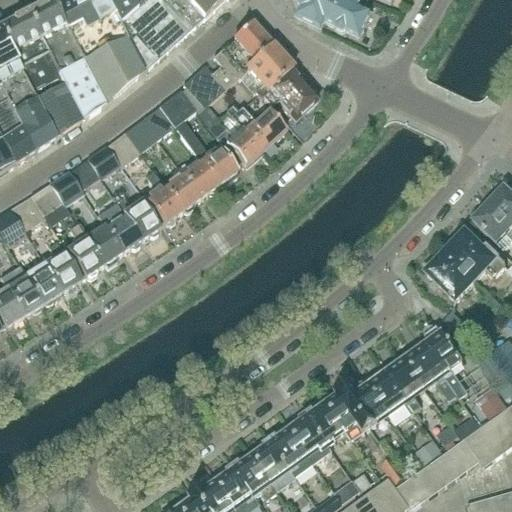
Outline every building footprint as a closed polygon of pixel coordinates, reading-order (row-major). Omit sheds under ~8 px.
[(120,30),(103,0),(64,0),(59,3),(51,7),(105,111),(144,77),(120,30)] [(103,0),(120,30),(144,77),(175,49),(141,11),(153,0),(103,0)] [(224,0),(153,0),(141,11),(175,49),(185,41),(184,41),(203,24),(203,25),(227,3),(224,0)] [(356,0),(307,0),(306,3),(301,3),(298,10),(301,14),(297,22),(321,34),(325,26),(336,32),(337,36),(343,39),(347,37),(359,42),(361,39),(364,36),(364,32),(371,19),(359,13),(363,3),(356,0)] [(371,0),(391,8),(394,0),(371,0)] [(83,127),(105,111),(51,7),(26,20),(83,127)] [(0,38),(56,144),(83,127),(26,20),(0,33),(0,38)] [(251,30),(252,30),(251,29),(233,45),(234,46),(236,47),(224,57),(222,55),(213,64),(220,72),(211,80),(204,72),(183,91),(185,93),(203,114),(233,88),(242,80),(272,53),(271,52),(270,52),(251,30)] [(0,38),(0,93),(22,133),(36,157),(56,144),(0,38)] [(291,75),(290,74),(272,53),(242,80),(243,80),(246,77),(261,93),(255,99),(260,105),(262,103),(293,76),(292,75),(291,75)] [(298,87),(301,85),(293,76),(262,103),(271,113),(277,107),(280,111),(278,112),(287,122),(289,120),(294,126),(305,117),(308,116),(313,111),(314,109),(316,107),(313,104),(318,99),(310,91),(306,95),(298,87)] [(197,119),(203,114),(185,93),(180,98),(182,99),(196,118),(197,119)] [(170,106),(185,126),(196,118),(182,99),(180,98),(170,106)] [(159,114),(174,134),(180,142),(188,136),(186,133),(182,128),(185,126),(170,106),(159,114)] [(160,145),(174,134),(159,114),(145,124),(160,145)] [(267,117),(254,129),(241,114),(235,119),(231,114),(226,119),(241,135),(260,157),(275,145),(276,146),(284,139),(283,138),(285,136),(267,117)] [(145,124),(133,133),(148,154),(160,145),(145,124)] [(215,146),(225,137),(225,136),(216,126),(207,134),(215,146)] [(2,146),(15,171),(36,157),(22,133),(2,146)] [(139,161),(148,154),(133,133),(123,141),(139,161)] [(259,159),(260,157),(241,135),(231,144),(225,137),(215,146),(221,153),(224,151),(243,173),(251,166),(254,166),(259,162),(259,159)] [(206,160),(188,136),(180,142),(198,166),(217,192),(225,187),(229,188),(234,184),(234,180),(236,179),(216,153),(206,160)] [(0,180),(15,171),(2,146),(0,141),(0,180)] [(120,175),(139,161),(123,141),(106,154),(118,172),(120,175)] [(99,185),(118,172),(106,154),(87,167),(99,185)] [(216,193),(217,192),(198,166),(180,179),(196,201),(200,206),(207,200),(211,201),(216,198),(216,193)] [(80,197),(99,185),(87,167),(68,179),(80,197)] [(182,219),(162,192),(150,176),(144,180),(151,190),(150,191),(153,196),(143,204),(164,232),(165,231),(169,232),(174,229),(174,224),(182,219)] [(75,201),(80,197),(68,179),(49,191),(56,201),(61,209),(75,201)] [(200,206),(196,201),(180,179),(162,192),(182,219),(183,218),(187,219),(192,215),(192,211),(200,206)] [(61,209),(56,201),(49,191),(30,203),(42,222),(61,209)] [(511,200),(511,201),(504,194),(503,196),(499,196),(495,200),(495,203),(488,211),(511,232),(511,200)] [(130,216),(120,201),(119,199),(112,204),(123,221),(140,248),(148,243),(152,244),(157,241),(157,237),(160,235),(141,209),(130,216)] [(44,225),(42,222),(30,203),(10,215),(23,238),(44,225)] [(511,246),(511,232),(488,211),(482,218),(479,218),(475,222),(475,225),(473,227),(503,255),(511,246)] [(94,218),(100,228),(106,225),(99,214),(94,218)] [(0,242),(4,249),(23,238),(10,215),(0,221),(0,242)] [(138,249),(140,248),(123,221),(104,233),(122,260),(129,255),(133,257),(138,254),(138,249)] [(103,273),(85,245),(76,232),(69,237),(78,250),(66,258),(85,285),(86,284),(90,285),(95,282),(96,277),(103,273)] [(114,265),(122,260),(104,233),(85,245),(103,273),(105,271),(109,273),(113,270),(114,265)] [(486,253),(483,257),(462,236),(453,245),(457,248),(446,259),(475,287),(485,276),(494,285),(506,272),(486,253)] [(73,292),(81,287),(57,249),(48,254),(55,265),(44,272),(61,299),(63,298),(67,299),(72,296),(73,292)] [(456,307),(475,287),(446,259),(427,279),(456,307)] [(54,304),(61,299),(44,272),(25,284),(42,311),(43,310),(47,311),(53,308),(54,304)] [(42,311),(25,284),(19,274),(0,286),(6,295),(23,323),(30,318),(34,319),(40,316),(41,312),(42,311)] [(6,295),(0,299),(0,327),(4,334),(11,330),(15,331),(21,328),(22,324),(23,323),(6,295)] [(458,346),(466,337),(452,317),(444,326),(458,346)] [(436,336),(433,332),(429,332),(426,334),(425,339),(427,342),(425,343),(429,349),(423,354),(446,385),(456,401),(460,405),(467,400),(451,377),(462,368),(442,340),(441,340),(437,335),(436,336)] [(511,350),(509,346),(480,367),(506,404),(511,401),(511,402),(511,350)] [(446,385),(423,354),(416,358),(415,357),(406,363),(407,365),(405,366),(425,395),(437,387),(450,405),(456,401),(446,385)] [(403,368),(402,366),(393,372),(394,374),(387,379),(405,405),(409,411),(414,417),(414,418),(421,413),(414,403),(425,395),(405,366),(403,368)] [(405,405),(387,379),(379,385),(378,383),(369,389),(370,391),(368,393),(382,413),(388,421),(396,431),(414,418),(414,417),(409,411),(405,405)] [(363,388),(353,395),(348,388),(341,393),(370,434),(388,421),(382,413),(368,393),(367,394),(363,388)] [(352,447),(370,434),(341,393),(322,406),(345,437),(352,447)] [(490,424),(505,413),(492,394),(476,405),(490,424)] [(333,445),(345,437),(322,406),(311,414),(313,416),(306,421),(329,453),(336,448),(333,445)] [(511,446),(511,424),(505,415),(495,423),(511,446)] [(329,453),(306,421),(299,426),(297,424),(286,432),(308,463),(314,470),(314,471),(332,458),(329,453)] [(454,436),(458,442),(477,429),(473,422),(454,436)] [(505,458),(511,453),(511,446),(495,423),(484,431),(505,458)] [(462,447),(463,446),(474,438),(481,433),(477,429),(458,442),(462,447)] [(458,442),(454,436),(450,431),(437,440),(445,451),(458,442)] [(494,466),(505,458),(484,431),(481,433),(474,438),(494,466)] [(296,484),(314,470),(308,463),(286,432),(275,440),(277,442),(270,447),(292,479),(296,484)] [(483,474),(494,466),(474,438),(463,446),(479,468),(483,474)] [(425,470),(441,458),(433,445),(416,457),(425,470)] [(469,476),(479,468),(463,446),(462,447),(453,453),(469,476)] [(292,479),(270,447),(262,452),(261,450),(250,458),(272,489),(278,498),(297,485),(296,484),(292,479)] [(458,483),(469,476),(453,453),(442,461),(458,483)] [(278,498),(272,489),(250,458),(238,466),(240,468),(233,473),(252,500),(256,505),(263,500),(267,506),(278,498)] [(414,475),(422,469),(416,460),(407,466),(414,475)] [(443,494),(458,483),(442,461),(427,472),(443,494)] [(395,491),(406,483),(392,464),(381,471),(395,491)] [(426,507),(443,494),(427,472),(410,485),(426,507)] [(252,500),(233,473),(226,478),(224,476),(213,484),(232,510),(233,511),(259,511),(261,511),(256,505),(252,500)] [(359,495),(361,498),(372,490),(364,479),(353,487),(359,495)] [(233,511),(232,510),(213,484),(195,497),(205,511),(233,511)] [(418,511),(426,507),(410,485),(394,496),(406,511),(418,511)] [(343,511),(361,498),(359,495),(353,487),(352,486),(334,499),(335,500),(343,511)] [(406,511),(394,496),(388,486),(375,495),(387,511),(406,511)] [(371,511),(387,511),(375,495),(364,503),(371,511)] [(492,511),(505,511),(511,510),(511,496),(490,503),(492,511)] [(178,511),(205,511),(195,497),(193,498),(177,509),(178,511)] [(335,500),(318,511),(340,511),(343,511),(335,500)] [(354,511),(371,511),(364,503),(354,510),(354,511)] [(467,511),(492,511),(490,503),(467,510),(467,511)]
